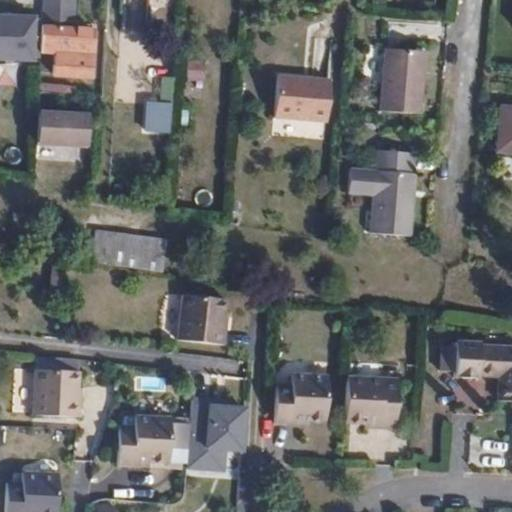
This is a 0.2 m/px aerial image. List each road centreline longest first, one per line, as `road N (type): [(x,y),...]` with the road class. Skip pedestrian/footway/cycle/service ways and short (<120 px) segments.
road 1 (residential): [(0,341),(235,369)]
road 2 (residential): [(511,491),(395,489),(358,511)]
